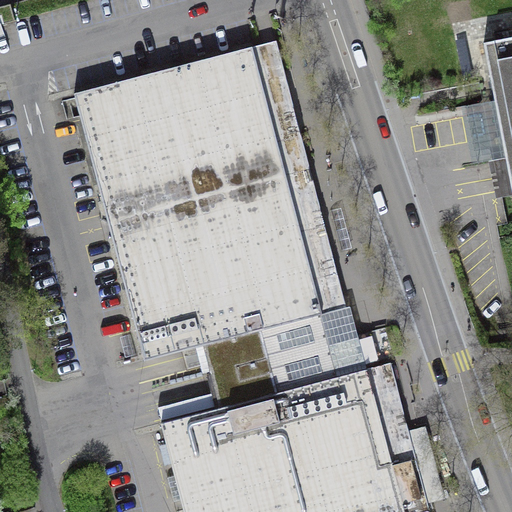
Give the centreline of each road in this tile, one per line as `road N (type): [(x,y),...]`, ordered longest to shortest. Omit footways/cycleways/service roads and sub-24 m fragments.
road 1 (tertiary): [(324,0),(507,511)]
road 2 (residential): [(270,0),(0,67)]
road 3 (residential): [(0,278),(52,511)]
